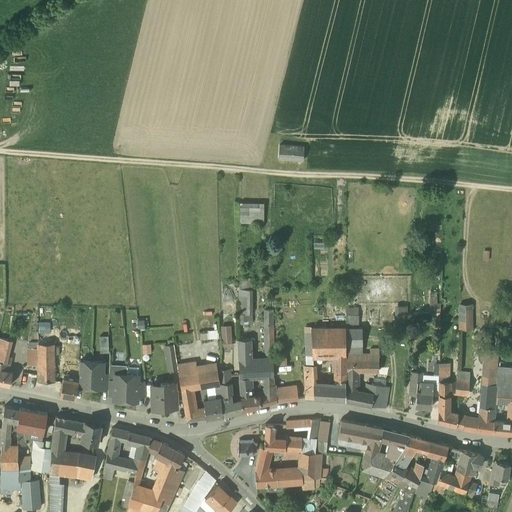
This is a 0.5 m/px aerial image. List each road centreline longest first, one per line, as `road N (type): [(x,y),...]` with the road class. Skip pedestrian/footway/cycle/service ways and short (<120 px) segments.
road 1 (track): [(511,190),(0,154)]
road 2 (residential): [(511,441),(337,406),(188,429)]
road 3 (residential): [(188,429),(0,392)]
